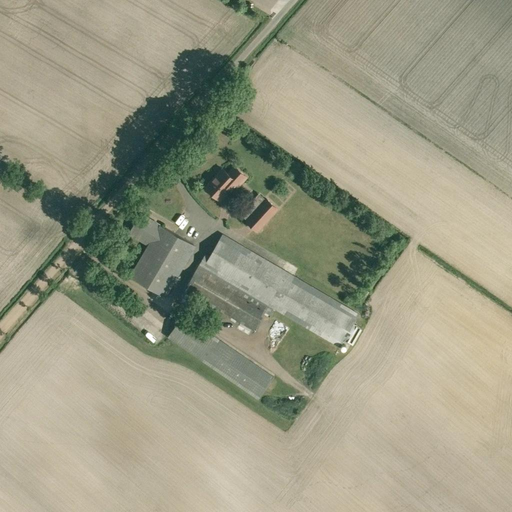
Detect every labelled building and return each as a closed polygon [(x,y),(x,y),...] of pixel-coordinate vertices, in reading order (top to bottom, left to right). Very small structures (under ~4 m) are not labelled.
[(237,188),(247,177),(235,166),(228,173),(224,170),(217,177),(216,176),(206,187),(220,201),(234,186),(237,188)] [(270,211),(261,202),(243,222),(253,230),(270,211)] [(155,223),(140,215),(129,234),(148,245),(130,276),(164,296),(194,244),(156,222),(155,223)] [(223,234),(210,257),(205,255),(185,290),(254,330),(264,314),(270,317),(275,308),(340,346),(359,313),(223,234)] [(274,377),(266,371),(183,315),(168,335),(259,398),(274,377)] [(351,352),(354,345),(345,341),(342,349),(351,352)]
